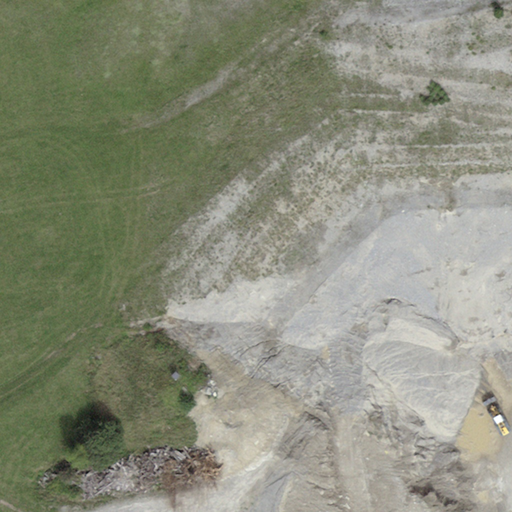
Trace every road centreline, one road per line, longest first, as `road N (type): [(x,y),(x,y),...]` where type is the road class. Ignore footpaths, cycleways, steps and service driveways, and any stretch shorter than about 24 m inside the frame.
road 1 (track): [(97,511),(163,489),(318,313),(456,196),(511,176)]
road 2 (track): [(0,393),(132,294),(189,280)]
